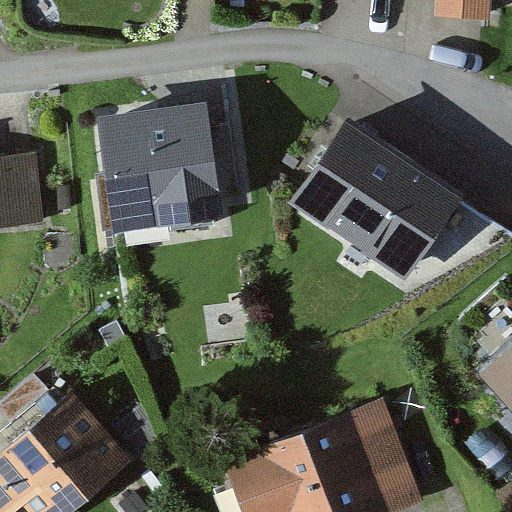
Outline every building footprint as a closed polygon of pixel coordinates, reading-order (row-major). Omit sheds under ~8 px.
[(459,0),(457,40),(499,42),(501,0),(459,0)] [(234,108),(98,128),(114,239),(250,219),(234,108)] [(482,205),(373,128),(315,210),(424,287),(482,205)] [(40,150),(0,153),(0,250),(48,246),(40,150)] [(511,367),(491,386),(511,409),(511,367)] [(395,392),(228,468),(248,511),(400,511),(442,493),(395,392)] [(88,406),(0,473),(0,511),(83,511),(138,470),(88,406)]
